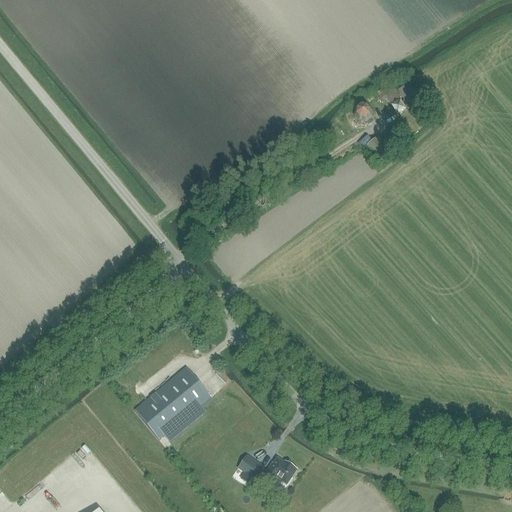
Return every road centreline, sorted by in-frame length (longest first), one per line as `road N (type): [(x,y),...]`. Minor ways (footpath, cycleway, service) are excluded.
road 1 (unclassified): [(182,267),(323,421),(397,448),(511,467)]
road 2 (unclassified): [(182,267),(0,47)]
road 3 (unclassified): [(0,420),(182,267)]
